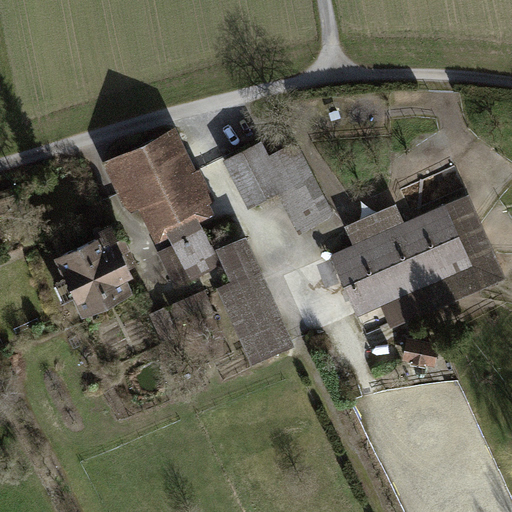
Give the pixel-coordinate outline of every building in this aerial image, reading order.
[(178,176),(159,136),(109,161),(120,183),(142,172),(166,221),(193,208),(207,201),(192,170),(178,176)] [(259,144),(230,158),(252,203),(279,190),(296,225),(326,210),(294,146),(266,159),(259,144)] [(0,192),(0,207),(11,205),(7,191),(0,192)] [(358,312),(470,263),(445,205),(403,223),(396,207),(349,228),(356,244),(332,254),(358,312)] [(193,208),(166,221),(176,242),(203,229),(193,208)] [(101,236),(61,255),(86,306),(126,288),(120,274),(129,269),(118,247),(126,243),(118,226),(113,226),(99,232),(101,236)] [(203,229),(176,242),(192,276),(219,263),(203,229)] [(253,358),(289,342),(244,240),(221,250),(235,282),(222,288),(253,358)] [(212,311),(204,291),(173,304),(179,317),(198,309),(201,315),(212,311)] [(151,313),(162,341),(178,334),(166,307),(151,313)] [(409,341),(406,356),(432,361),(435,346),(409,341)]
